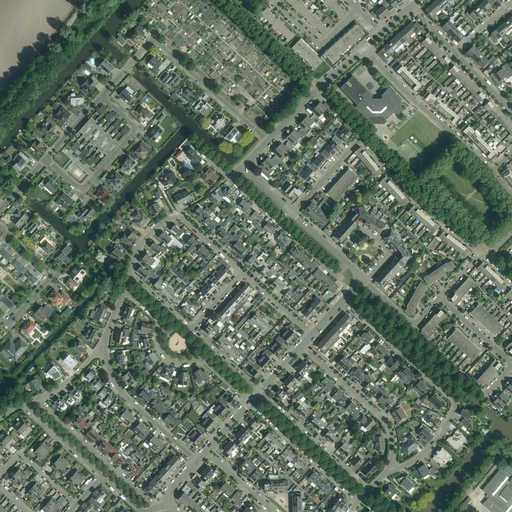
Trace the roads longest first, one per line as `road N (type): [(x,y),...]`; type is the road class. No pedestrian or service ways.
road 1 (residential): [(481,250),(362,139),(290,213)]
road 2 (residential): [(394,465),(427,454),(457,399),(344,299)]
road 3 (residential): [(124,287),(162,322),(166,356),(203,359),(250,400)]
road 4 (residential): [(364,48),(490,172)]
road 5 (residential): [(45,160),(83,188),(133,133),(100,98)]
road 6 (residential): [(242,274),(176,214),(144,238),(128,275)]
road 7 (residential): [(394,465),(392,422),(303,344)]
road 8 (residential): [(156,507),(37,398)]
road 9 (residential): [(347,264),(333,271),(229,175)]
road 10 (residential): [(197,460),(120,393),(102,345)]
road 11 (residential): [(266,141),(153,38)]
road 12 (unclassified): [(0,117),(89,0)]
road 13 (residential): [(250,400),(358,499)]
road 14 (residential): [(366,490),(258,392)]
road 15 (residential): [(0,319),(9,323),(50,276),(0,228)]
road 16 (residential): [(364,48),(266,141)]
